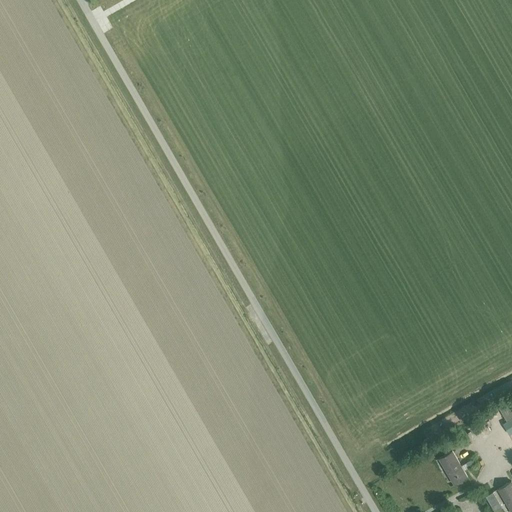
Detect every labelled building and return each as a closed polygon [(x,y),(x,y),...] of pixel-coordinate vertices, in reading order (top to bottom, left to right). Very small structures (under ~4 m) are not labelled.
[(497,405),(500,410),(510,404),(507,399),(497,405)] [(500,410),(503,415),(511,410),(511,406),(510,404),(500,410)] [(511,410),(503,415),(506,421),(511,417),(511,410)] [(439,459),(454,485),(467,477),(452,451),(439,459)] [(498,489),(511,511),(511,483),(511,481),(498,489)]
